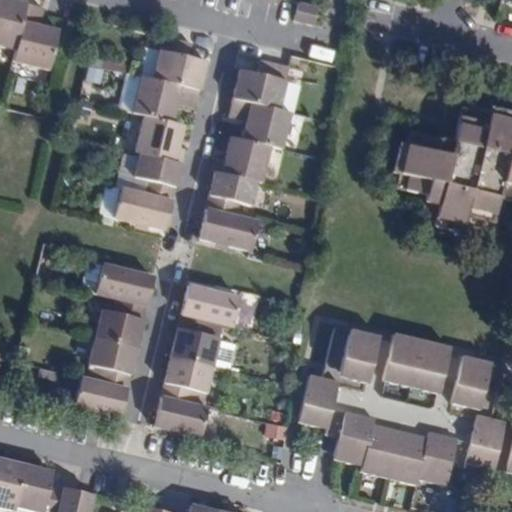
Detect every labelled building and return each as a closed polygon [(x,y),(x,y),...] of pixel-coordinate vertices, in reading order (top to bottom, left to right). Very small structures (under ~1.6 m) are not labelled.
[(0,0),(0,59),(11,63),(25,5),(11,2),(4,0),(0,0)] [(43,9),(25,5),(11,63),(48,71),(58,32),(49,30),(38,27),(43,9)] [(151,81),(198,92),(201,79),(205,63),(188,58),(191,45),(161,38),(151,81)] [(232,100),(278,111),(288,68),(259,61),(256,75),(239,71),(237,80),(232,100)] [(143,117),(170,124),(175,104),(193,109),(195,102),(198,92),(151,81),(139,78),(131,114),(143,117)] [(282,151),(291,114),(278,111),(232,100),(230,108),(228,117),(246,121),(241,141),(270,148),(282,151)] [(432,220),(463,227),(490,233),(498,199),(511,202),(511,121),(487,116),(460,109),(452,143),(409,133),(405,147),(397,145),(390,175),(398,176),(395,189),(424,196),(419,217),(432,220)] [(487,116),(511,121),(511,114),(489,109),(487,116)] [(134,153),(138,154),(180,165),(184,150),(177,148),(179,138),(182,127),(170,124),(143,117),(134,153)] [(270,148),(241,141),(230,138),(227,150),(225,159),(218,158),(214,173),(257,183),(261,184),(270,148)] [(140,195),(171,202),(177,180),(180,165),(138,154),(132,178),(144,181),(140,195)] [(257,183),(214,173),(210,189),(205,210),(232,217),(235,203),(251,207),(257,183)] [(112,219),(164,231),(168,214),(171,202),(140,195),(119,190),(112,219)] [(257,223),(232,217),(205,210),(202,221),(198,240),(250,252),(257,223)] [(461,235),(463,227),(432,220),(430,228),(461,235)] [(126,265),(124,272),(137,274),(138,269),(126,265)] [(149,296),(153,278),(137,274),(124,272),(101,266),(94,294),(117,300),(146,307),(149,296)] [(205,285),(203,290),(217,294),(218,288),(205,285)] [(211,323),(232,328),(239,299),(217,294),(203,290),(187,286),(184,299),(180,316),(211,323)] [(101,310),(94,338),(136,348),(140,330),(146,307),(117,300),(114,313),(101,310)] [(208,335),(211,323),(180,316),(173,343),(170,357),(213,367),(219,338),(208,335)] [(348,335),(349,330),(335,327),(322,375),(336,379),(338,373),(352,376),(351,382),(366,386),(378,337),(363,334),(362,340),(348,335)] [(355,332),(349,330),(348,335),(362,340),(363,334),(355,332)] [(446,348),(436,345),(435,352),(401,345),(403,338),(391,336),(381,383),(391,385),(393,379),(426,386),(425,391),(437,394),(446,348)] [(99,370),(96,382),(126,390),(132,365),(136,348),(94,338),(88,367),(99,370)] [(435,352),(436,345),(429,344),(412,340),(403,338),(401,345),(435,352)] [(206,395),(213,367),(170,357),(165,377),(160,398),(191,406),(194,393),(206,395)] [(479,407),(478,413),(490,416),(502,368),(490,364),(488,371),(474,367),(475,361),(461,357),(449,405),(463,409),(465,404),(479,407)] [(488,371),(490,364),(483,363),(475,361),(474,367),(488,371)] [(338,373),(336,379),(351,382),(352,376),(338,373)] [(479,463),(478,469),(491,473),(505,424),(474,415),(467,443),(426,432),(424,439),(371,425),(373,420),(330,409),(337,383),(309,375),(298,417),(312,421),(310,428),(325,432),(324,436),(337,440),(333,454),(348,458),(346,464),(359,467),(357,473),(369,476),(371,469),(403,478),(402,485),(415,488),(417,481),(429,484),(431,477),(445,481),(449,466),(463,470),(464,465),(462,464),(464,458),(479,463)] [(126,390),(96,382),(80,379),(74,408),(119,419),(122,404),(126,390)] [(391,385),(425,391),(426,386),(393,379),(391,385)] [(208,410),(191,406),(160,398),(157,410),(153,427),(200,439),(208,410)] [(463,409),(478,413),(479,407),(465,404),(463,409)] [(312,421),(298,417),(296,424),(310,428),(312,421)] [(332,460),(346,464),(348,458),(333,454),(332,460)] [(472,467),(478,469),(479,463),(464,458),(462,464),(464,465),(472,467)] [(0,510),(6,511),(11,511),(13,509),(23,467),(3,462),(0,460),(0,510)] [(55,511),(62,489),(48,486),(51,473),(34,469),(23,467),(13,509),(22,511),(55,511)] [(511,468),(505,467),(503,474),(511,476),(511,468)] [(369,476),(402,485),(403,478),(371,469),(369,476)] [(443,488),(445,481),(431,477),(429,484),(443,488)] [(88,511),(93,496),(75,492),(62,489),(55,511),(88,511)]
